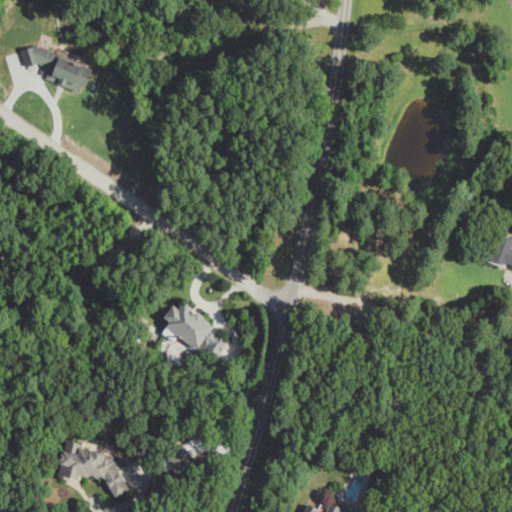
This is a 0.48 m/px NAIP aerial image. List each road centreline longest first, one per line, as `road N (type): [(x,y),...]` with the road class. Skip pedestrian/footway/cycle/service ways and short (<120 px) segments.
road 1 (residential): [(231,511),(319,188),(346,0)]
road 2 (residential): [(288,308),(133,211),(0,111)]
